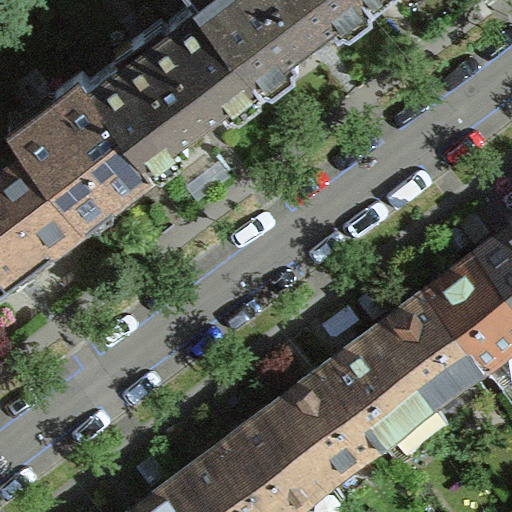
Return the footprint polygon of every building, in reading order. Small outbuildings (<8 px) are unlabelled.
[(120,54),(87,78),(152,165),(154,164),(161,166),(184,149),(183,142),(187,139),(182,132),(191,126),(193,125),(196,125),(203,121),(212,115),(212,112),(213,109),(222,102),(227,109),(232,106),(238,108),(260,92),(260,85),(263,82),(201,0),(191,0),(165,20),(172,30),(127,64),(120,54)] [(201,0),(263,82),(265,81),(273,82),(294,66),(293,59),(298,56),(292,49),(301,43),(304,42),(307,42),(314,37),(322,31),(322,28),(324,26),(332,19),(338,26),(342,23),(349,25),(371,9),(371,1),(372,0),(201,0)] [(117,192),(152,165),(87,78),(80,69),(53,89),(63,101),(19,134),(32,151),(82,218),(86,215),(88,217),(98,219),(112,208),(114,198),(112,196),(117,192)] [(82,218),(32,151),(0,174),(0,288),(21,272),(54,248),(50,243),(82,218)] [(477,247),(511,293),(511,220),(490,237),(477,247)] [(483,360),(511,338),(511,293),(477,247),(439,275),(426,285),(483,360)] [(388,314),(375,323),(432,399),(483,360),(426,285),(388,314)] [(432,399),(375,323),(336,353),(324,362),(381,437),(432,399)] [(381,437),(324,362),(286,390),(273,400),(330,475),(381,437)] [(280,511),(330,475),(273,400),(235,429),(222,438),(277,511),(280,511)] [(185,466),(171,477),(197,511),(277,511),(222,438),(185,466)] [(133,505),(123,511),(197,511),(171,477),(133,505)]
